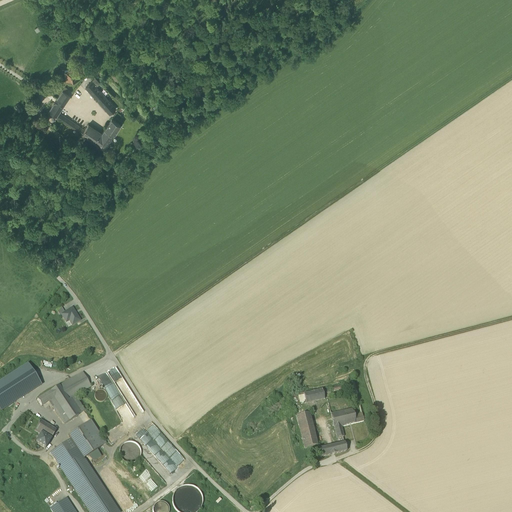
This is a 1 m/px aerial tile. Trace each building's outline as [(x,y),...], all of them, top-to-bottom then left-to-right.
[(64,71),(67,81),(80,79),(78,68),(64,71)] [(86,87),(108,112),(114,107),(96,87),(100,83),(95,79),(86,87)] [(63,91),(57,100),(64,105),(70,96),(66,93),(63,91)] [(62,108),(64,105),(57,100),(55,103),(62,108)] [(49,112),(56,117),(59,113),(62,108),(55,103),(49,112)] [(81,129),(61,115),(59,119),(79,132),(81,129)] [(112,119),(105,129),(102,134),(88,125),(84,131),(82,134),(95,143),(104,149),(113,135),(120,125),(112,119)] [(56,311),(60,316),(61,315),(64,313),(61,308),(56,311)] [(69,321),(72,325),(80,321),(72,308),(64,313),(61,315),(65,321),(67,319),(69,320),(69,321)] [(41,386),(27,365),(0,381),(0,411),(0,412),(41,386)] [(99,376),(110,400),(120,396),(113,382),(121,378),(116,368),(99,376)] [(82,373),(59,386),(68,400),(75,397),(91,387),(84,375),(82,373)] [(353,383),(348,384),(349,387),(351,397),(357,396),(353,383)] [(330,392),(345,388),(344,385),(322,391),(323,394),(330,392)] [(41,407),(49,401),(51,400),(54,399),(56,402),(69,422),(79,415),(68,400),(59,386),(37,400),(41,406),(41,407)] [(324,399),(323,394),(322,391),(322,390),(303,394),(306,403),(324,399)] [(94,395),(94,397),(95,399),(96,401),(98,402),(101,402),(103,402),(105,400),(106,398),(106,396),(105,394),(104,392),(102,391),(99,391),(97,391),(95,393),(94,395)] [(68,400),(79,415),(84,411),(75,397),(68,400)] [(69,422),(56,402),(53,403),(51,400),(49,401),(65,425),(69,422)] [(338,413),(341,427),(364,421),(362,413),(356,415),(354,416),(352,409),(338,413)] [(331,414),(337,438),(344,437),(341,427),(338,413),(331,414)] [(296,417),(304,449),(317,446),(314,434),(313,432),(309,414),(296,417)] [(50,440),(56,430),(40,421),(34,431),(40,435),(41,434),(50,439),(50,440)] [(85,424),(100,448),(106,444),(90,421),(85,424)] [(68,435),(71,440),(83,459),(84,459),(87,456),(97,450),(100,448),(85,424),(68,435)] [(35,443),(45,449),(50,440),(50,439),(41,434),(40,435),(35,443)] [(118,511),(84,459),(83,459),(71,440),(64,444),(51,453),(69,480),(89,511),(118,511)] [(119,451),(119,455),(121,459),(124,462),(128,464),(132,464),(136,462),(139,459),(141,456),(141,451),(139,447),(136,444),(132,442),(128,442),(124,444),(121,447),(119,451)] [(344,443),(332,446),(334,454),(346,451),(344,443)] [(319,458),(331,455),(329,447),(317,450),(319,458)] [(97,450),(87,456),(94,462),(101,457),(97,450)] [(177,511),(196,511),(200,508),(202,503),(202,497),(199,492),(194,488),(189,486),(183,486),(177,489),(174,494),(172,500),(173,505),(175,510),(177,511)] [(74,511),(66,499),(50,509),(52,511),(74,511)] [(159,503),(152,506),(152,511),(171,511),(172,511),(168,503),(159,503)]
